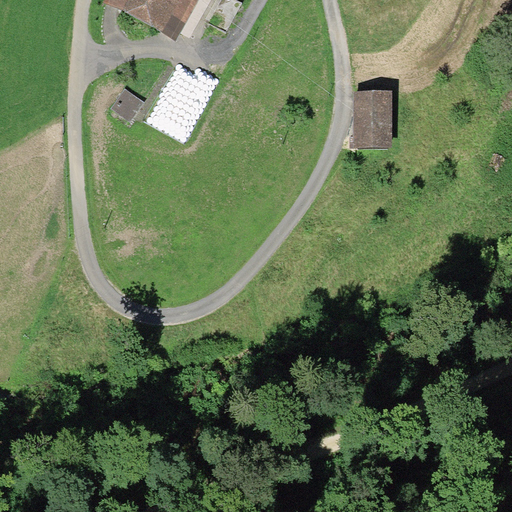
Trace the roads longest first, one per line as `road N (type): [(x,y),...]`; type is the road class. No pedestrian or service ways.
road 1 (unclassified): [(325,0),(342,79),(337,136),(266,252),(227,294),(190,312),(138,311),(101,290),(84,256),(72,128),(85,0)]
road 2 (track): [(511,378),(173,511)]
